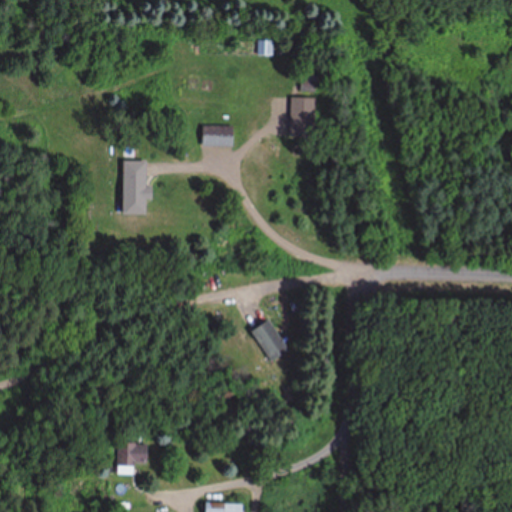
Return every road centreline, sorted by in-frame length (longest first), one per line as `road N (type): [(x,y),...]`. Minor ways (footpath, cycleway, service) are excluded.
road 1 (residential): [(391,292),(102,358),(0,361)]
road 2 (residential): [(278,242),(391,292),(511,280)]
